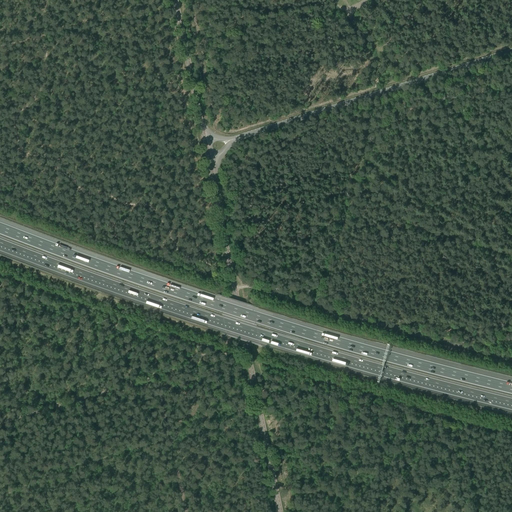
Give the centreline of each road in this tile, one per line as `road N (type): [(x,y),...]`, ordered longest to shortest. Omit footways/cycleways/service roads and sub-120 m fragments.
road 1 (motorway): [(0,244),(257,334),(511,404)]
road 2 (motorway): [(511,386),(295,329),(0,228)]
road 3 (track): [(511,44),(228,132),(215,124),(190,0)]
road 4 (unknown): [(0,46),(43,43),(44,79),(14,120),(20,153),(42,154),(86,192),(150,205),(177,251),(233,283)]
road 5 (secondary): [(279,511),(210,170)]
road 6 (unclassified): [(234,138),(511,50)]
road 7 (track): [(155,370),(0,422)]
road 8 (track): [(185,511),(155,370)]
road 9 (secondary): [(202,133),(175,0)]
